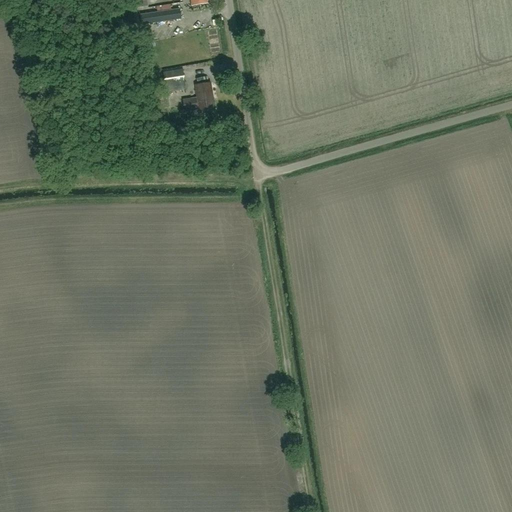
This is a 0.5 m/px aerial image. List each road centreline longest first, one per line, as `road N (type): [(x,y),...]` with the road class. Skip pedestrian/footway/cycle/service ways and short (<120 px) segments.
road 1 (unclassified): [(257,177),(511,104)]
road 2 (unclassified): [(257,177),(228,0)]
